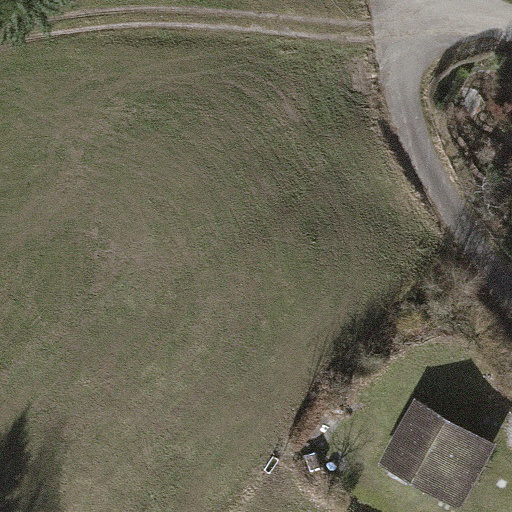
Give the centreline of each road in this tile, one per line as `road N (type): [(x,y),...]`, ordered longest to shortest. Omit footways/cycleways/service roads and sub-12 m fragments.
road 1 (track): [(0,30),(152,16),(418,35)]
road 2 (residential): [(511,24),(475,15),(436,19),(402,68),(422,148),(511,290)]
